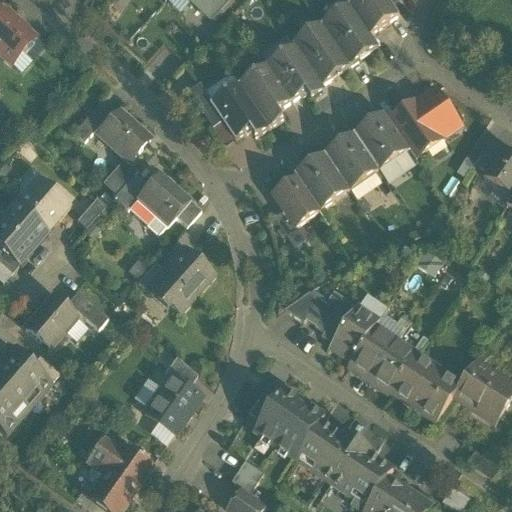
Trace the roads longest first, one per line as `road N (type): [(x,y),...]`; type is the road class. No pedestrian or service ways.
road 1 (residential): [(227,192),(182,135),(60,23)]
road 2 (residential): [(227,192),(416,59)]
road 3 (residential): [(256,343),(432,458)]
road 4 (residential): [(162,511),(229,420),(256,343)]
road 5 (residential): [(256,343),(259,271),(227,192)]
